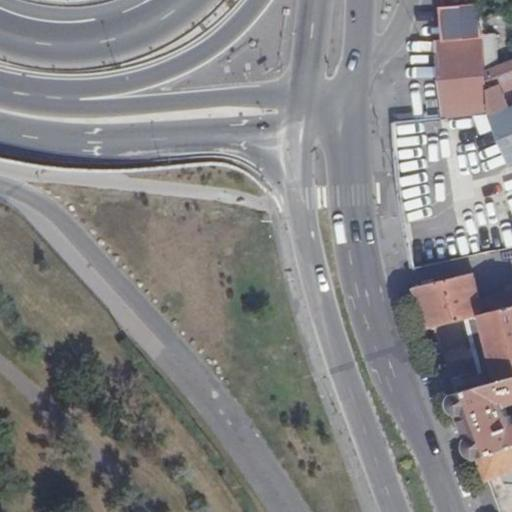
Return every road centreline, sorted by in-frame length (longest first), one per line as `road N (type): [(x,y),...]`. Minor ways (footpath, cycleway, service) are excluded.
road 1 (secondary): [(452,511),(361,258),(345,129)]
road 2 (secondary): [(305,138),(334,341),(392,511)]
road 3 (primary): [(0,134),(74,142),(305,138)]
road 4 (primary): [(300,97),(72,106),(42,95)]
road 5 (primary): [(251,0),(183,60),(129,81),(42,95)]
road 6 (motorway): [(181,0),(105,38),(44,44),(0,34)]
